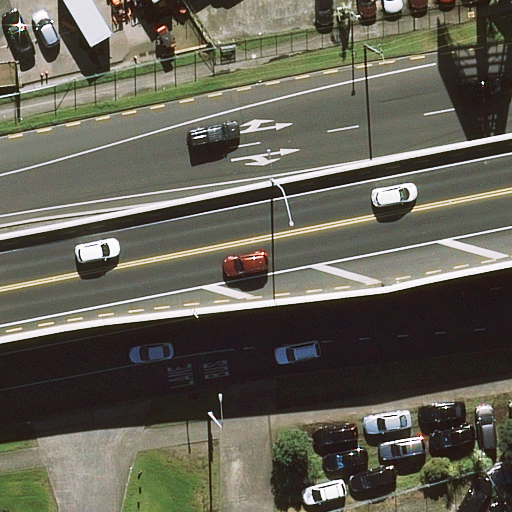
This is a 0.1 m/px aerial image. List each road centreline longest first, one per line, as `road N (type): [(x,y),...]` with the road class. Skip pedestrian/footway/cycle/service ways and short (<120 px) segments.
road 1 (secondary): [(0,200),(511,97)]
road 2 (trunk): [(511,184),(0,281)]
road 3 (secondary): [(511,306),(0,399)]
